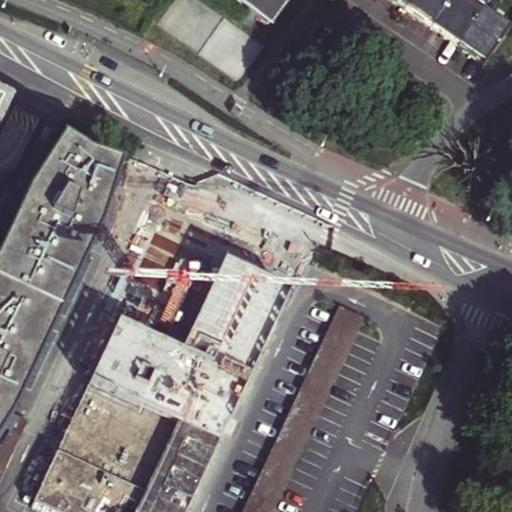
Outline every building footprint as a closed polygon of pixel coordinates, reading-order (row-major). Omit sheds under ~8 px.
[(235,0),(273,27),(293,0),(235,0)] [(397,0),(409,8),(415,0),(397,0)] [(415,0),(409,8),(436,27),(454,0),(415,0)] [(454,0),(436,27),(463,44),(486,12),(494,0),(454,0)] [(511,33),(511,29),(486,12),(463,44),(491,64),(511,33)] [(19,200),(0,240),(0,430),(1,429),(8,414),(93,235),(113,176),(77,163),(53,148),(19,200)] [(44,511),(149,511),(253,291),(255,287),(154,239),(29,505),(44,511)] [(276,511),(368,318),(342,306),(245,511),(276,511)]
